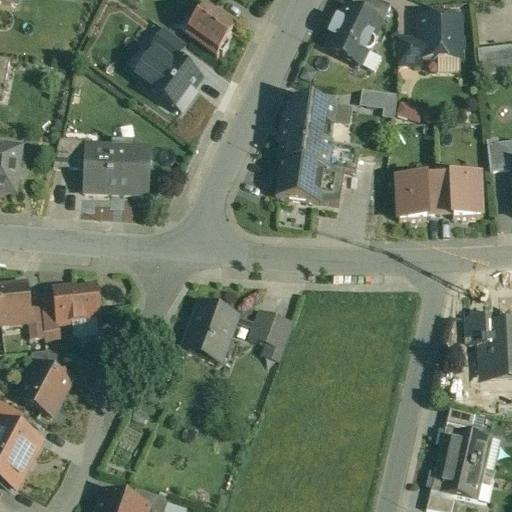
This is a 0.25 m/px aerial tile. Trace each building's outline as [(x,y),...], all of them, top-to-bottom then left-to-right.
[(391,7),(373,0),(354,0),(349,10),(379,25),(378,26),(381,27),(391,7)] [(197,2),(184,19),(193,26),(206,9),(197,2)] [(193,26),(186,37),(217,60),(219,56),(222,58),(229,49),(226,46),(237,32),(206,9),(193,26)] [(347,9),(326,52),(358,67),(365,54),(370,53),(374,49),(375,43),(372,39),(378,26),(379,25),(349,10),(347,9)] [(463,22),(416,22),(416,66),(464,65),(463,22)] [(175,41),(150,23),(140,37),(165,54),(175,41)] [(511,49),(477,53),(479,80),(511,75),(511,49)] [(177,60),(152,94),(181,116),(194,97),(192,95),(201,84),(184,71),(188,67),(177,60)] [(9,63),(0,61),(0,100),(1,101),(9,63)] [(367,91),(364,107),(387,111),(386,119),(398,121),(402,98),(367,91)] [(350,112),(287,103),(273,199),(339,209),(344,173),(355,174),(358,152),(330,148),(333,125),(348,127),(350,112)] [(402,108),(401,123),(425,123),(425,108),(402,108)] [(87,145),(59,145),(59,171),(83,171),(84,151),(87,151),(87,145)] [(511,146),(494,149),(497,175),(509,173),(511,193),(511,146)] [(19,151),(0,149),(0,193),(13,195),(19,151)] [(129,165),(114,164),(114,158),(87,157),(87,151),(84,151),(83,171),(83,196),(146,198),(148,153),(130,153),(129,165)] [(481,177),(393,181),(395,226),(483,221),(481,177)] [(27,286),(0,288),(0,329),(28,327),(31,327),(29,313),(27,286)] [(73,291),(53,293),(54,298),(57,327),(58,327),(98,323),(95,293),(78,295),(73,291)] [(54,298),(40,299),(43,330),(44,335),(58,333),(58,327),(57,327),(54,298)] [(237,320),(200,306),(195,319),(196,319),(191,334),(190,333),(182,353),(219,367),(220,366),(217,365),(229,334),(231,335),(237,320)] [(41,312),(29,313),(31,327),(28,327),(28,331),(42,330),(41,312)] [(278,322),(257,315),(247,341),(268,349),(269,345),(278,322)] [(487,332),(487,321),(467,322),(468,348),(481,347),(488,347),(487,332)] [(278,322),(269,345),(284,351),(293,328),(278,322)] [(511,327),(500,328),(500,332),(487,332),(488,347),(481,347),(483,379),(484,379),(485,378),(500,378),(500,376),(511,375),(511,327)] [(42,330),(28,331),(29,343),(44,341),(44,335),(43,330),(42,330)] [(48,355),(32,356),(28,364),(36,368),(36,367),(55,377),(63,362),(48,355)] [(55,377),(36,367),(36,368),(18,402),(51,420),(70,385),(55,377)] [(22,418),(0,406),(0,424),(14,433),(22,418)] [(475,416),(449,411),(447,425),(472,430),(475,416)] [(14,433),(0,424),(0,483),(15,492),(39,446),(14,433)] [(499,442),(444,430),(444,433),(446,433),(443,449),(441,448),(437,462),(491,474),(492,472),(480,470),(487,441),(498,444),(499,442)] [(491,474),(437,462),(434,475),(437,475),(434,491),(431,490),(430,493),(485,506),(486,504),(473,501),(480,473),(491,476),(491,474)] [(156,499),(135,492),(131,504),(147,510),(152,511),(156,499)] [(131,504),(103,495),(97,511),(146,511),(147,510),(131,504)] [(164,511),(167,503),(156,499),(152,511),(151,511),(164,511)] [(452,511),(454,505),(430,500),(426,511),(452,511)]
